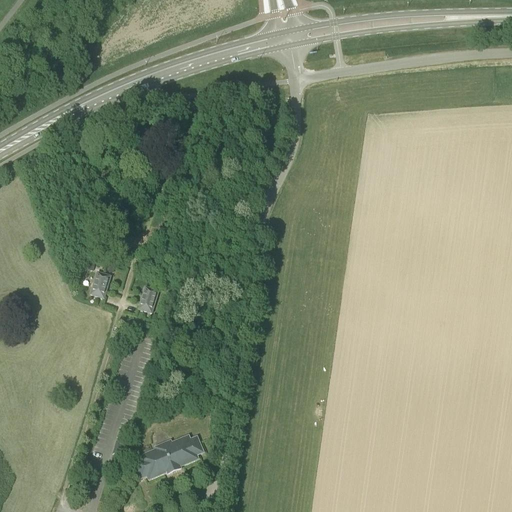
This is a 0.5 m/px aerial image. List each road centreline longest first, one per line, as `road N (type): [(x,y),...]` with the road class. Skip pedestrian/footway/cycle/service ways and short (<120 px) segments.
road 1 (unclassified): [(212,511),(259,222),(293,145),(294,80)]
road 2 (primary): [(0,153),(131,83),(287,35)]
road 3 (primary): [(287,35),(511,15)]
road 4 (unclassified): [(294,80),(511,54)]
